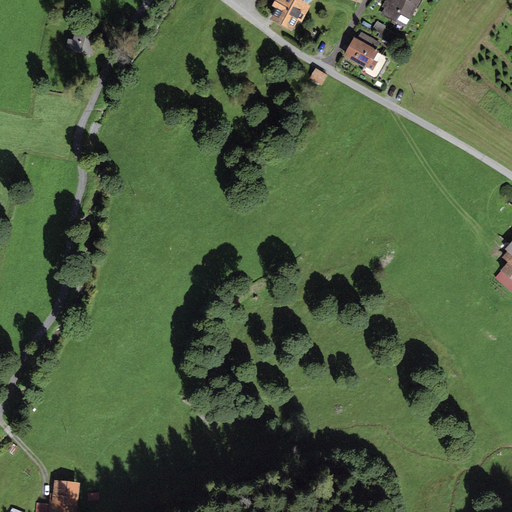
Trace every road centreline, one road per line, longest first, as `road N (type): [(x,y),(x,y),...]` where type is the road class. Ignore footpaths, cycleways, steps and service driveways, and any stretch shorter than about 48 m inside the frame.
road 1 (track): [(148,0),(77,134),(82,175),(63,300),(0,407)]
road 2 (residential): [(224,0),(288,47),(511,176)]
